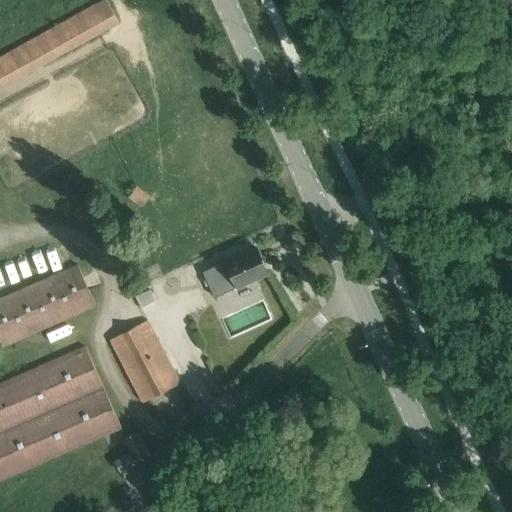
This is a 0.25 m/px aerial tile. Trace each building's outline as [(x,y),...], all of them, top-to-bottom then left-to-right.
[(107,0),(104,0),(0,59),(0,87),(119,20),(107,0)] [(142,207),(151,196),(138,185),(128,196),(142,207)] [(268,272),(256,247),(204,272),(215,297),(268,272)] [(0,348),(97,306),(78,264),(0,297),(0,348)] [(142,307),(156,300),(150,289),(136,296),(142,307)] [(181,383),(147,320),(110,339),(143,402),(181,383)] [(0,481),(122,428),(86,345),(0,383),(0,481)] [(150,454),(139,433),(126,439),(132,452),(131,452),(137,462),(150,454)] [(116,459),(121,470),(136,462),(130,452),(116,459)]
